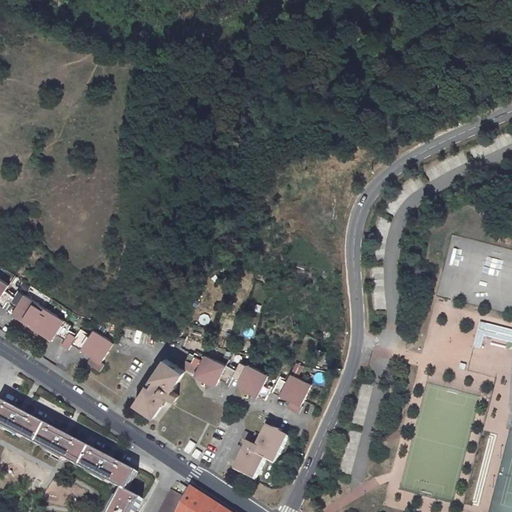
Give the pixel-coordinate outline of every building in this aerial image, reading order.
[(0,308),(0,309),(2,307),(8,311),(11,307),(19,312),(15,318),(54,344),(59,334),(69,341),(65,347),(72,352),(76,345),(84,350),(83,352),(93,358),(89,364),(101,373),(105,366),(104,365),(117,345),(97,331),(94,336),(88,332),(82,341),(73,335),(75,332),(72,330),(74,328),(23,294),(19,300),(10,293),(14,288),(0,279),(0,308)] [(472,346),(479,348),(483,336),(511,344),(511,342),(511,329),(478,321),(472,346)] [(209,359),(197,353),(191,366),(203,372),(199,379),(221,390),(225,381),(232,384),(239,371),(209,357),(209,359)] [(189,375),(169,362),(139,407),(158,420),(171,402),(177,406),(182,400),(175,395),(189,375)] [(254,368),(246,365),(240,377),(248,381),(245,387),(274,401),(280,389),(273,385),(278,376),(255,365),(254,368)] [(310,405),(320,384),(299,373),(296,380),(289,376),(282,392),(297,400),(293,407),(307,414),(311,406),(310,405)] [(50,427),(2,402),(0,406),(0,423),(41,445),(50,427)] [(297,436),(275,425),(270,437),(255,430),(242,458),(248,462),(244,471),(266,482),(276,459),(284,464),(297,436)] [(93,450),(50,427),(41,445),(83,468),(93,450)] [(200,459),(204,451),(196,448),(199,443),(191,440),(185,453),(200,459)] [(135,472),(93,450),(83,468),(126,490),(135,472)] [(179,482),(174,491),(184,497),(189,488),(179,482)] [(123,490),(111,511),(134,511),(141,499),(123,490)] [(177,511),(184,498),(171,491),(159,511),(177,511)] [(223,511),(192,495),(182,511),(223,511)]
